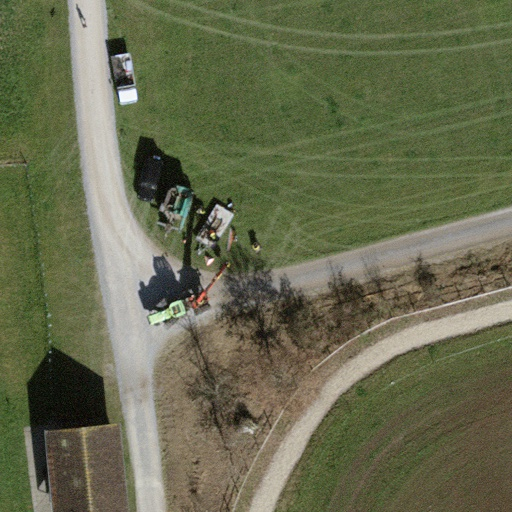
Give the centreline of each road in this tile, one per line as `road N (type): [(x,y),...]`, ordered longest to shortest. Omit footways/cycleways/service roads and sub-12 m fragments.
road 1 (track): [(130,328),(511,228)]
road 2 (track): [(130,328),(106,195),(88,0)]
road 3 (track): [(254,511),(292,431),(367,351)]
road 4 (track): [(149,511),(130,328)]
road 5 (track): [(367,351),(511,311)]
